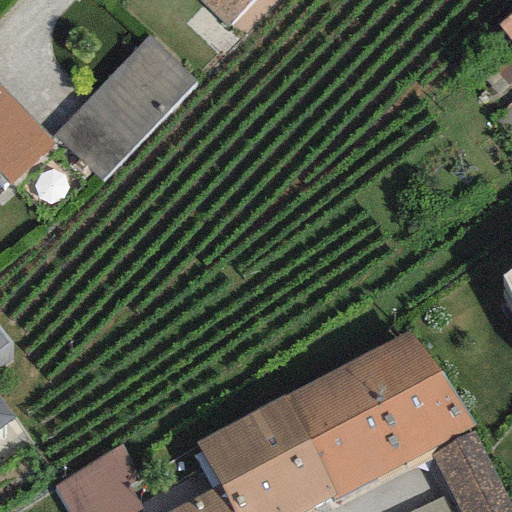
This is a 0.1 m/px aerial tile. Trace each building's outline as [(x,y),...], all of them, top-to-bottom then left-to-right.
[(245,0),(202,0),(226,21),(245,0)] [(511,7),(494,22),(511,44),(511,7)] [(192,85),(147,43),(52,140),(100,182),(192,85)] [(52,140),(0,90),(0,176),(9,185),(52,140)] [(511,267),(500,275),(511,300),(511,267)] [(471,431),(407,333),(282,397),(333,499),(426,452),(471,431)] [(310,511),(333,499),(282,397),(194,444),(218,489),(229,511),(310,511)] [(0,422),(10,414),(0,401),(0,422)] [(510,511),(482,452),(471,431),(426,452),(446,493),(454,511),(510,511)] [(138,484),(121,449),(52,490),(66,511),(137,511),(128,493),(138,484)] [(229,511),(218,489),(174,511),(229,511)] [(454,511),(446,493),(407,511),(454,511)]
